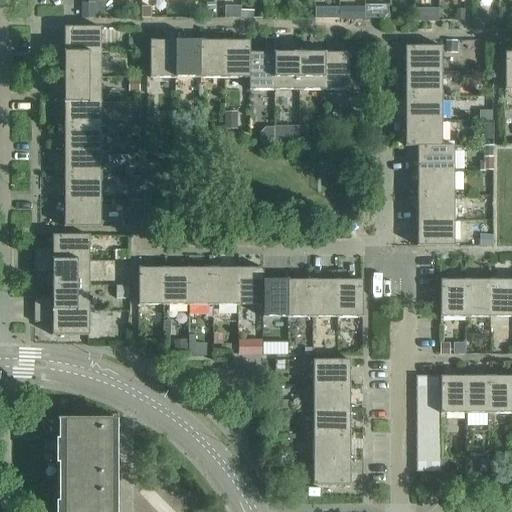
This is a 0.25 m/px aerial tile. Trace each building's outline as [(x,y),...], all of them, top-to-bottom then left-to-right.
[(82,7),(82,18),(94,18),(94,6),(82,7)] [(225,18),(241,18),(241,10),(241,7),(225,6),(225,18)] [(464,9),(456,9),(456,20),(465,20),(464,9)] [(253,10),(241,10),(241,18),(253,19),(253,10)] [(484,18),(474,18),(474,29),(484,29),(484,18)] [(64,28),(64,53),(101,53),(101,28),(64,28)] [(150,79),(174,79),(175,33),(166,33),(166,41),(150,41),(150,79)] [(174,79),(199,79),(199,41),(185,41),(185,33),(175,33),(174,79)] [(250,79),(249,79),(249,91),(275,91),(275,44),(275,38),(266,38),(266,46),(265,53),(250,53),(250,79)] [(199,79),(224,79),(224,41),(216,41),(199,41),(199,79)] [(224,79),(249,79),(250,79),(250,53),(250,41),(233,41),(224,41),(224,79)] [(458,41),(446,41),(446,53),(450,53),(458,53),(458,41)] [(284,44),(275,44),(275,91),(298,91),(298,53),(284,53),(284,44)] [(405,47),(405,72),(442,72),(442,47),(405,47)] [(64,53),(64,78),(102,78),(101,53),(64,53)] [(324,53),(298,53),(298,91),(324,91),(324,53)] [(349,53),(324,53),(324,91),(349,91),(349,53)] [(361,65),(349,65),(349,77),(361,77),(361,65)] [(405,72),(405,97),(442,97),(442,72),(405,72)] [(64,78),(64,103),(101,103),(102,78),(64,78)] [(405,97),(405,122),(442,122),(442,97),(405,97)] [(64,103),(64,128),(102,128),(101,103),(64,103)] [(160,119),(147,119),(147,129),(160,129),(160,119)] [(405,147),(417,147),(417,146),(442,146),(442,122),(405,122),(405,147)] [(286,127),(275,127),(275,140),(286,140),(286,127)] [(64,128),(64,153),(102,153),(102,128),(64,128)] [(261,133),(261,141),(267,140),(273,140),(273,128),(266,128),(261,133)] [(410,162),(410,171),(454,171),(454,146),(442,146),(417,146),(417,147),(417,162),(410,162)] [(64,153),(64,177),(102,177),(102,153),(64,153)] [(484,165),(482,165),(482,170),(492,170),(492,157),(484,157),(484,165)] [(134,166),(125,167),(125,176),(134,176),(134,166)] [(417,180),(417,196),(454,196),(454,171),(410,171),(410,180),(417,180)] [(64,177),(64,201),(102,201),(102,177),(64,177)] [(417,196),(417,221),(454,221),(454,196),(417,196)] [(102,201),(64,201),(64,227),(102,227),(102,201)] [(454,221),(417,221),(417,246),(454,246),(454,221)] [(480,235),(480,246),(492,246),(492,235),(480,235)] [(34,248),(34,261),(90,261),(90,236),(52,236),(52,248),(34,248)] [(52,273),(52,286),(90,286),(90,261),(34,261),(34,273),(52,273)] [(164,306),(188,306),(188,261),(180,261),(180,268),(163,268),(164,306)] [(188,306),(214,306),(214,268),(197,268),(197,261),(188,261),(188,306)] [(138,306),(164,306),(163,268),(138,268),(138,306)] [(214,306),(238,306),(238,268),(214,268),(214,306)] [(238,306),(262,306),(263,306),(263,280),(263,268),(238,268),(238,306)] [(337,271),(337,280),(337,318),(363,318),(363,280),(346,280),(346,271),(337,271)] [(263,306),(262,306),(262,318),(287,318),(287,280),(263,280),(263,306)] [(312,280),(287,280),(287,318),(312,318),(312,280)] [(337,280),(312,280),(312,318),(337,318),(337,280)] [(466,318),(466,280),(440,280),(440,318),(466,318)] [(491,280),(466,280),(466,318),(491,318),(491,280)] [(511,280),(491,280),(491,318),(511,317),(511,280)] [(34,298),(34,310),(90,310),(90,286),(52,286),(52,298),(34,298)] [(130,286),(117,286),(117,299),(130,299),(130,286)] [(90,310),(34,310),(34,323),(52,323),(52,336),(90,336),(90,310)] [(118,314),(117,326),(127,326),(127,314),(118,314)] [(186,341),(175,341),(175,353),(186,353),(186,341)] [(251,341),(251,356),(262,356),(262,341),(251,341)] [(449,343),(440,343),(440,354),(449,354),(449,343)] [(286,344),(275,344),(275,355),(286,355),(286,344)] [(188,345),(188,356),(189,356),(206,356),(206,345),(188,345)] [(231,345),(220,345),(220,355),(231,355),(231,345)] [(285,360),(275,360),(275,369),(285,369),(285,360)] [(313,360),(313,387),(350,387),(350,360),(313,360)] [(440,376),(416,377),(416,389),(440,389),(440,376)] [(440,401),(440,413),(440,414),(466,414),(466,376),(440,376),(440,389),(440,401)] [(490,376),(466,376),(466,414),(490,414),(490,376)] [(511,376),(490,376),(490,414),(511,413),(511,376)] [(313,387),(313,411),(350,411),(350,387),(313,387)] [(440,389),(416,389),(416,401),(440,401),(440,389)] [(272,399),(272,410),(275,410),(288,410),(288,401),(281,401),(281,399),(272,399)] [(440,401),(416,401),(416,413),(440,413),(440,401)] [(313,411),(312,436),(350,436),(350,411),(313,411)] [(416,424),(440,424),(440,414),(440,413),(416,413),(416,424)] [(58,451),(58,511),(111,511),(112,420),(58,420),(58,441),(58,451)] [(416,436),(440,436),(440,424),(416,424),(416,436)] [(312,436),(312,461),(350,461),(350,436),(312,436)] [(416,448),(440,448),(440,436),(416,436),(416,448)] [(49,441),(46,441),(46,451),(58,451),(58,441),(49,441)] [(416,460),(440,460),(440,458),(440,448),(416,448),(416,460)] [(416,472),(440,472),(440,471),(440,460),(416,460),(416,472)] [(350,461),(312,461),(312,485),(350,485),(350,461)]
